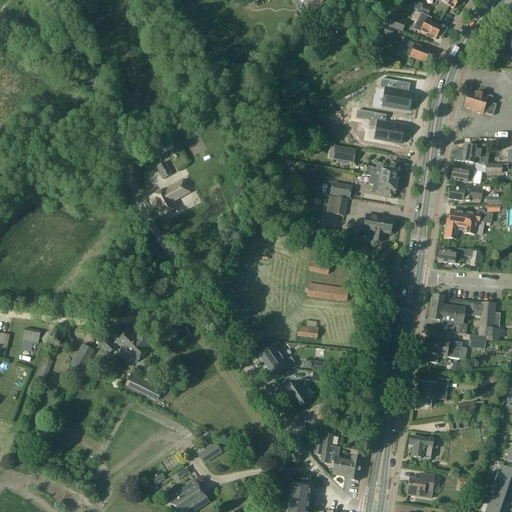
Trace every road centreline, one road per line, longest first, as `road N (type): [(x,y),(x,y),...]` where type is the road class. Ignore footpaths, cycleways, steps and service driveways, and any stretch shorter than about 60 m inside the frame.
road 1 (unclassified): [(202,302),(141,206),(92,86),(44,0)]
road 2 (primary): [(410,277),(441,91),(468,34),(496,0)]
road 3 (unclassified): [(202,302),(312,470),(371,511)]
road 4 (primary): [(374,511),(410,277)]
road 5 (unclassified): [(202,302),(107,322),(0,313)]
